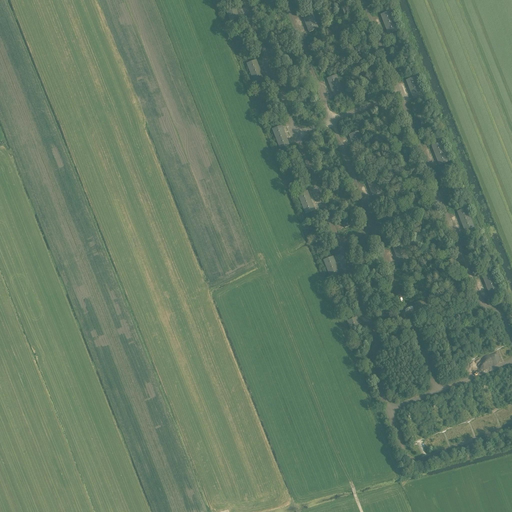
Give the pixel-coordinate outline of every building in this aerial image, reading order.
[(230,23),(241,20),(237,9),(227,13),(230,23)] [(309,33),(319,29),(311,10),(301,14),(309,33)] [(380,15),(388,34),(388,35),(398,30),(390,11),(380,15)] [(264,80),(264,79),(256,60),(247,64),(254,83),(264,80)] [(327,79),(327,80),(334,99),(344,94),(337,75),(327,79)] [(414,100),(423,96),(416,77),(406,81),(414,100)] [(279,149),(289,145),(282,126),(272,130),(279,149)] [(349,135),(352,145),(362,141),(358,132),(349,135)] [(431,146),(439,166),(449,162),(441,142),(431,146)] [(367,182),(374,201),(384,197),(377,178),(367,182)] [(305,215),(315,211),(307,191),(297,195),(305,215)] [(457,212),(465,231),(475,227),(467,208),(457,212)] [(392,247),(400,267),(410,263),(402,244),(392,247)] [(341,276),(333,257),(333,256),(323,260),(331,280),(341,276)] [(482,277),(490,297),(500,293),(492,273),(482,277)] [(414,303),(418,313),(428,309),(424,300),(414,303)] [(361,327),(357,318),(357,317),(347,321),(351,331),(361,327)]
